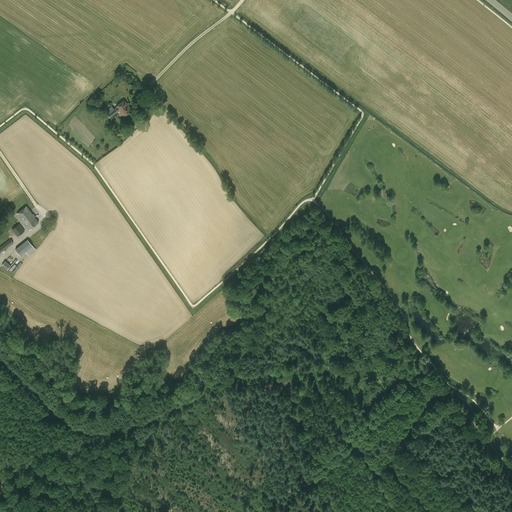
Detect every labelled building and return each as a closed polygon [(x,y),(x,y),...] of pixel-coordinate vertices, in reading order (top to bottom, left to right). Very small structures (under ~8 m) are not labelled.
[(104,105),(101,99),(95,102),(98,108),(104,105)] [(116,106),(116,107),(114,109),(112,105),(105,110),(108,113),(107,114),(110,117),(119,110),(124,116),(132,110),(124,100),(116,106)] [(39,222),(27,206),(16,214),(28,230),(39,222)] [(25,231),(19,224),(12,229),(17,237),(25,231)] [(10,239),(0,246),(0,253),(13,243),(10,239)] [(17,252),(18,253),(20,255),(26,250),(29,254),(35,249),(27,239),(15,249),(17,252)] [(5,260),(1,265),(6,269),(10,264),(5,260)]
